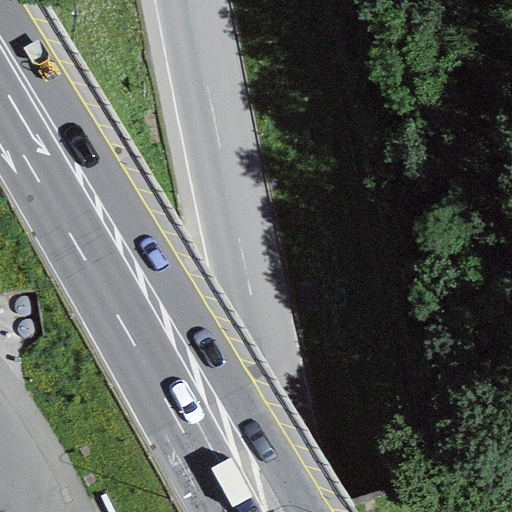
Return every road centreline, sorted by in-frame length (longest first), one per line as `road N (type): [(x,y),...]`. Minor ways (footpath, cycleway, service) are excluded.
road 1 (secondary): [(301,511),(0,6)]
road 2 (trunk): [(189,0),(296,511)]
road 3 (secondary): [(0,80),(224,511)]
